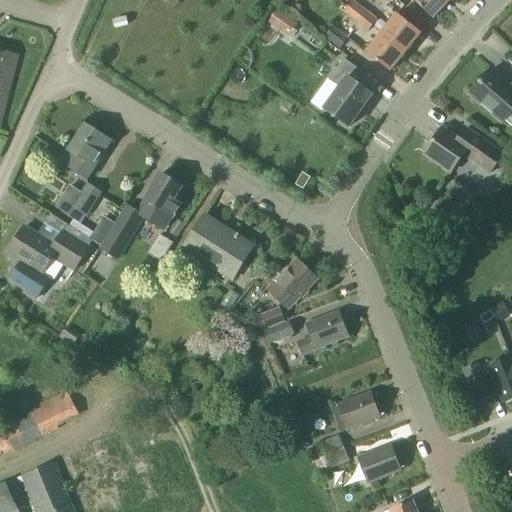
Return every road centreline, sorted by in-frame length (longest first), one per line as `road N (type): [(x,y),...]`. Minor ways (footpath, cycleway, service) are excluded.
road 1 (residential): [(329,231),(49,63)]
road 2 (residential): [(329,231),(381,144),(503,0)]
road 3 (residential): [(441,464),(357,256),(329,231)]
road 4 (residential): [(181,444),(165,414),(137,391),(0,310)]
road 5 (residential): [(0,179),(49,63)]
